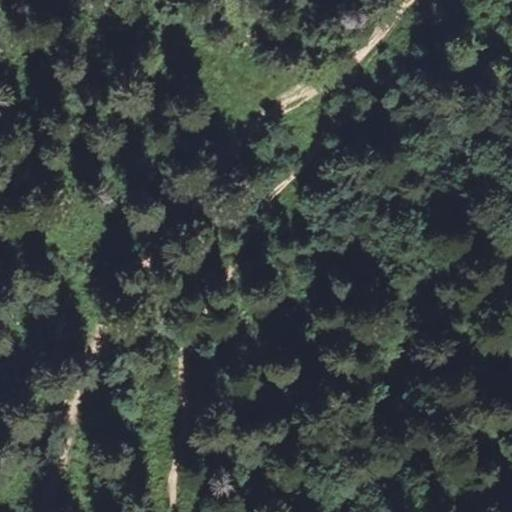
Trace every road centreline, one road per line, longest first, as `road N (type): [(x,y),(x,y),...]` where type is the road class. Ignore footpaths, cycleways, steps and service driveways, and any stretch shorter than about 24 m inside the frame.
road 1 (track): [(36,511),(63,463),(98,321),(262,103),(364,52)]
road 2 (track): [(169,511),(178,378),(190,330),(258,208),(298,170),(364,52)]
